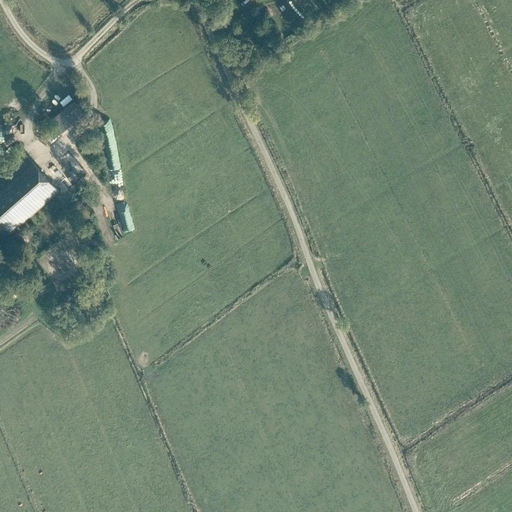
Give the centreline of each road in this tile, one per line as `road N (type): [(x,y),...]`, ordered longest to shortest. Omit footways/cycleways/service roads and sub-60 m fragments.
road 1 (unclassified): [(190,0),(417,511)]
road 2 (unclassified): [(3,0),(22,36),(73,63),(138,0)]
